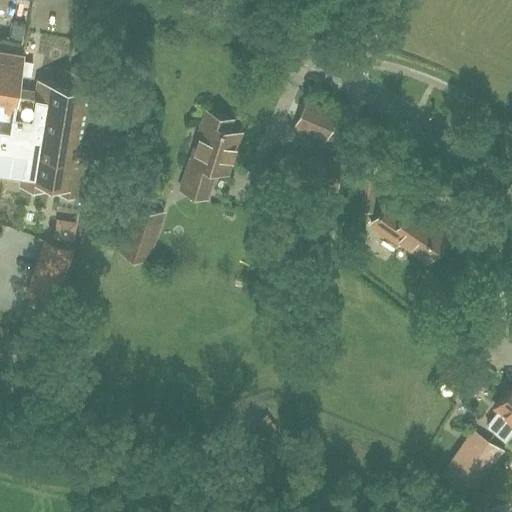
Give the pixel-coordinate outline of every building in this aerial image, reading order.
[(0,168),(25,172),(25,174),(50,178),(64,181),(63,189),(86,193),(90,167),(84,166),(93,109),(100,110),(106,76),(68,70),(68,71),(71,71),(68,84),(41,80),(39,92),(19,88),(24,56),(0,52),(0,168)] [(326,140),(340,111),(309,98),(294,127),(326,140)] [(192,158),(190,157),(181,187),(207,195),(216,167),(228,171),(231,161),(233,162),(237,150),(235,149),(241,131),(229,127),(232,118),(206,110),(200,127),(202,128),(192,158)] [(344,190),(344,169),(288,168),(288,190),(344,190)] [(55,190),(56,181),(37,177),(36,186),(55,190)] [(377,210),(378,178),(361,177),(360,209),(377,210)] [(429,259),(450,229),(411,202),(404,212),(386,200),(371,221),(389,234),(394,227),(405,235),(402,240),(429,259)] [(149,256),(158,228),(128,218),(119,246),(149,256)] [(314,247),(315,222),(279,221),(279,245),(314,247)] [(44,238),(30,278),(47,284),(45,292),(58,297),(61,288),(63,288),(76,249),(44,238)] [(452,298),(462,280),(448,270),(437,286),(452,298)] [(452,365),(466,376),(478,361),(464,350),(452,365)] [(511,431),(511,385),(495,407),(498,410),(487,424),(506,440),(511,431)] [(476,495),(508,449),(476,427),(445,473),(476,495)]
